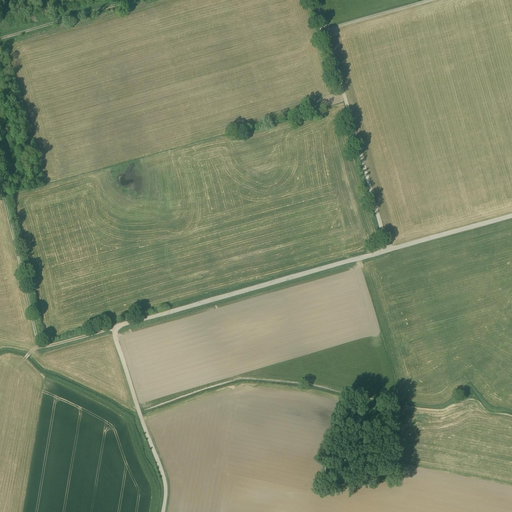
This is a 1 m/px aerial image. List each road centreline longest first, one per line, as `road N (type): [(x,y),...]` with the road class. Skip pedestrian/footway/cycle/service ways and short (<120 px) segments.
road 1 (track): [(387,249),(112,326),(163,477),(161,511)]
road 2 (track): [(0,188),(39,347),(112,326)]
road 3 (track): [(325,29),(387,249)]
road 4 (track): [(134,0),(0,37)]
road 5 (track): [(511,215),(387,249)]
